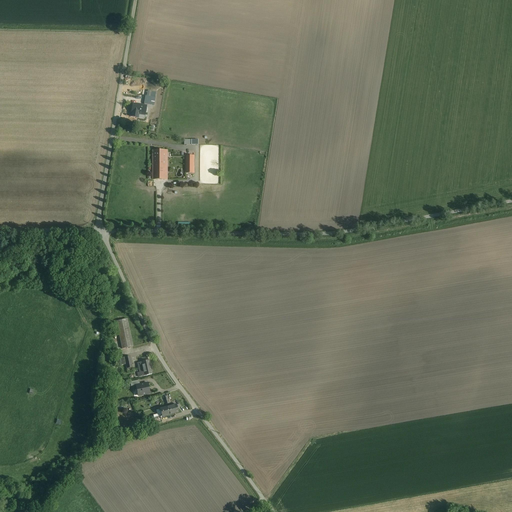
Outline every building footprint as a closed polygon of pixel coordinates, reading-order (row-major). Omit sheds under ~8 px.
[(152,97),(151,105),(153,105),(155,91),(148,90),(147,97),(152,97)] [(147,97),(145,96),(144,104),(151,105),(152,97),(147,97)] [(146,106),(133,104),(130,117),(136,118),(137,114),(145,115),(146,106)] [(167,180),(167,151),(153,151),(153,180),(167,180)] [(128,319),(117,321),(123,348),(134,346),(128,319)] [(128,371),(133,370),(130,356),(120,358),(121,365),(126,364),(128,371)] [(149,360),(141,362),(142,365),(143,371),(144,376),(152,374),(149,360)] [(147,383),(140,385),(136,385),(136,386),(137,392),(138,392),(139,396),(150,394),(147,383)] [(176,405),(166,407),(168,415),(178,412),(176,405)]
